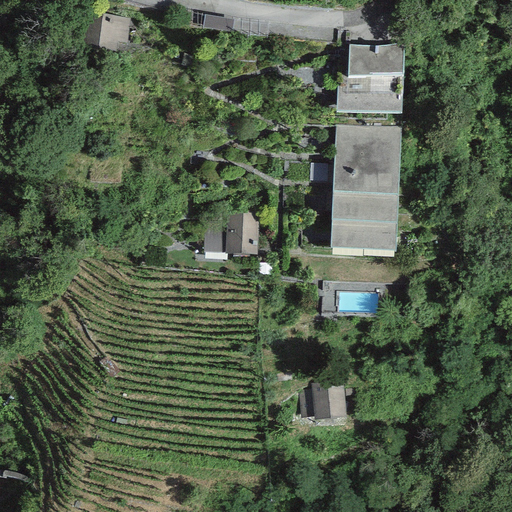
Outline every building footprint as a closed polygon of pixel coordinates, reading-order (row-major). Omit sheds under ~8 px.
[(130,19),(84,14),(80,53),(115,56),(116,46),(127,47),(130,19)] [(387,49),(349,46),(349,60),(338,60),(335,119),(402,121),(403,53),(387,49)] [(401,128),(335,126),(329,254),(395,257),(401,128)] [(258,212),(226,212),(225,258),(257,259),(258,212)] [(341,381),(309,385),(314,425),(347,421),(341,381)]
